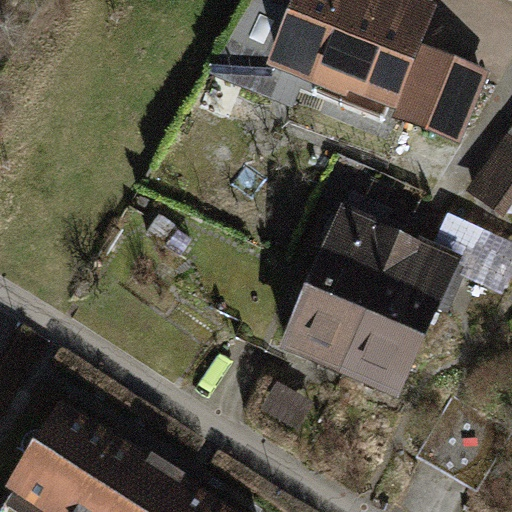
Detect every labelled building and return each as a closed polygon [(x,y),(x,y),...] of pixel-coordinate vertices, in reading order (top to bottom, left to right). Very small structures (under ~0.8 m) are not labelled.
[(304,0),(272,73),(461,156),(495,79),(429,50),(450,4),(440,0),(304,0)] [(507,213),(511,204),(511,151),(498,145),(471,194),(507,213)] [(346,384),(408,234),(348,209),(286,359),(346,384)] [(468,259),(408,234),(346,384),(406,408),(468,259)] [(237,511),(68,408),(12,500),(31,511),(237,511)]
